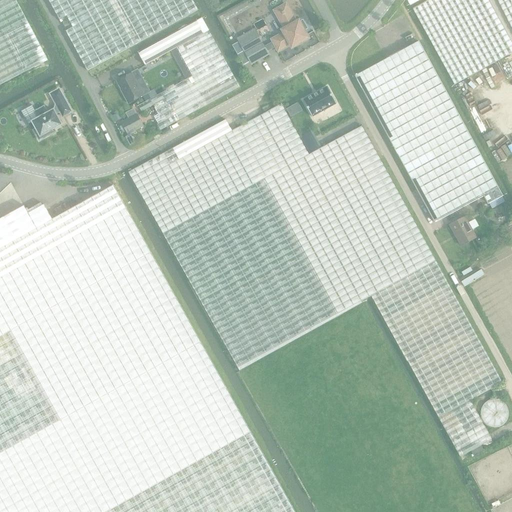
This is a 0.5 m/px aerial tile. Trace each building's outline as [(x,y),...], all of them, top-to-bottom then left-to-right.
[(0,0),(0,86),(48,61),(18,4),(15,0),(0,0)] [(197,11),(190,0),(47,0),(60,23),(62,22),(65,27),(71,24),(72,27),(65,31),(87,71),(197,11)] [(245,0),(216,17),(227,36),(233,33),(225,19),(248,6),(245,0)] [(430,0),(413,10),(454,85),(511,53),(511,43),(488,0),(430,0)] [(511,0),(495,0),(511,30),(511,0)] [(284,33),(272,40),(273,41),(276,47),(278,51),(290,44),(292,47),(307,38),(298,22),(296,23),(289,11),(286,5),(275,11),(279,17),(285,29),(283,31),(284,33)] [(197,22),(138,53),(139,55),(145,66),(171,52),(177,48),(203,34),(208,32),(201,19),(197,22)] [(146,103),(138,107),(141,113),(153,106),(162,123),(157,125),(160,131),(167,128),(187,117),(200,109),(239,88),(208,32),(203,34),(177,48),(193,77),(187,80),(157,96),(146,103)] [(249,62),(251,65),(269,55),(261,40),(243,50),(243,51),(249,62)] [(238,42),(232,46),(243,65),(249,62),(243,51),(243,50),(238,42)] [(389,58),(355,76),(435,222),(483,195),(498,187),(447,94),(423,50),(418,42),(389,58)] [(237,54),(232,46),(229,47),(234,56),(235,56),(237,54)] [(136,72),(117,82),(129,104),(143,97),(148,94),(136,72)] [(326,88),(301,100),(310,118),(335,106),(326,88)] [(32,106),(21,111),(28,124),(32,122),(36,129),(34,131),(39,140),(49,135),(47,132),(61,125),(56,115),(60,112),(63,117),(72,112),(59,90),(50,94),(56,104),(53,110),(47,113),(44,107),(35,112),(32,106)] [(298,103),(286,109),(291,117),(302,111),(298,103)] [(338,317),(362,304),(362,302),(371,297),(460,457),(471,451),(480,446),(491,440),(469,401),(502,383),(361,127),(309,155),(299,138),(281,105),(240,128),(338,317)] [(128,120),(121,123),(127,135),(143,127),(133,109),(125,113),(128,120)] [(239,371),(338,317),(240,128),(231,132),(224,120),(129,172),(193,289),(239,371)] [(302,143),(315,136),(312,131),(299,138),(302,143)] [(126,137),(130,146),(135,143),(131,135),(126,137)] [(0,277),(126,208),(113,185),(52,219),(44,204),(28,213),(24,206),(0,218),(0,277)] [(498,187),(483,195),(488,205),(489,204),(502,197),(503,197),(498,189),(498,187)] [(502,197),(489,204),(492,209),(505,202),(502,197)] [(511,216),(511,214),(510,212),(508,209),(507,208),(505,207),(501,206),(497,207),(495,209),(493,212),(493,216),(493,219),(494,220),(495,222),(497,224),(501,225),(505,224),(508,223),(509,221),(510,219),(511,216)] [(0,277),(0,511),(295,511),(126,208),(0,277)] [(465,216),(449,225),(449,226),(461,247),(475,238),(477,238),(472,230),(469,223),(465,216)] [(483,451),(480,446),(471,451),(473,456),(483,451)]
